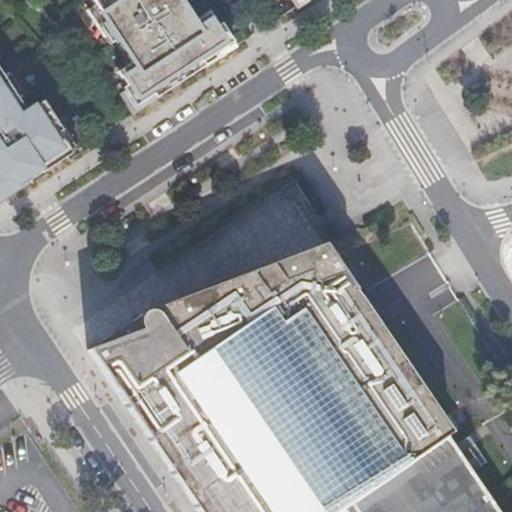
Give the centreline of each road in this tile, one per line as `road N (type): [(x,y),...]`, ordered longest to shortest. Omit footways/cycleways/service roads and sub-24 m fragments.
road 1 (residential): [(337,39),(0,256)]
road 2 (residential): [(511,305),(364,74)]
road 3 (tertiary): [(37,350),(145,511)]
